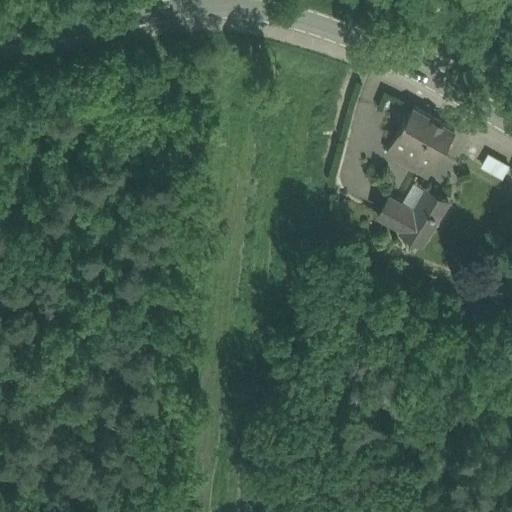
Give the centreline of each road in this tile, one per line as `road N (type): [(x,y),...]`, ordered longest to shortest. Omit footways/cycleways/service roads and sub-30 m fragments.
road 1 (secondary): [(511,126),(365,44),(270,10),(194,6),(0,36)]
road 2 (track): [(476,107),(467,82),(399,46),(365,44)]
